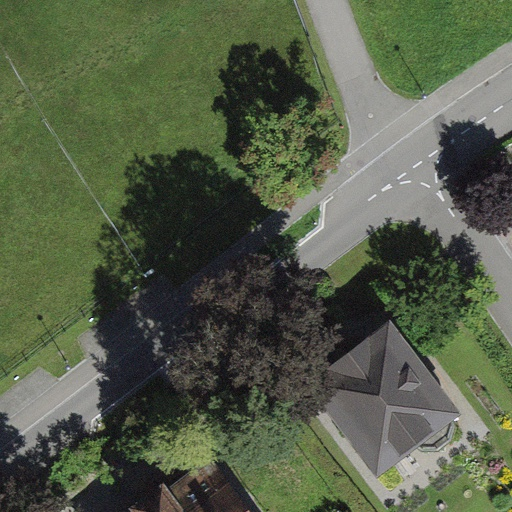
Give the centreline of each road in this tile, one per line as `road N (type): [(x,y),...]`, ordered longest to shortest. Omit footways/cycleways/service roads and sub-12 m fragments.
road 1 (residential): [(427,174),(382,192),(286,278),(0,486)]
road 2 (residential): [(427,174),(511,300)]
